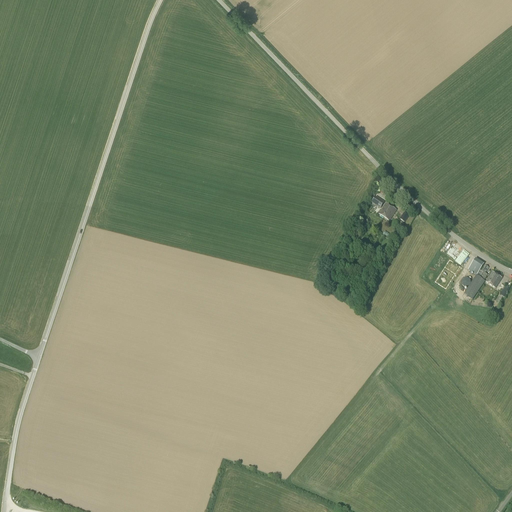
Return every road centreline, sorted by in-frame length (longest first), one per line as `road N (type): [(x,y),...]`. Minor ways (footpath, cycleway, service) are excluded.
road 1 (unclassified): [(511,273),(410,198),(217,0)]
road 2 (unclassified): [(38,357),(159,0)]
road 3 (unclassified): [(4,509),(38,357)]
